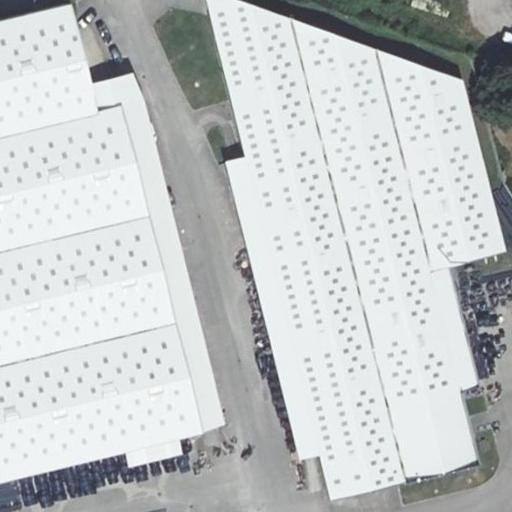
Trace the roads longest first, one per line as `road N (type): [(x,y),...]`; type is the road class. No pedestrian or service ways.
road 1 (unclassified): [(120,0),(253,483)]
road 2 (unclassified): [(253,483),(83,511)]
